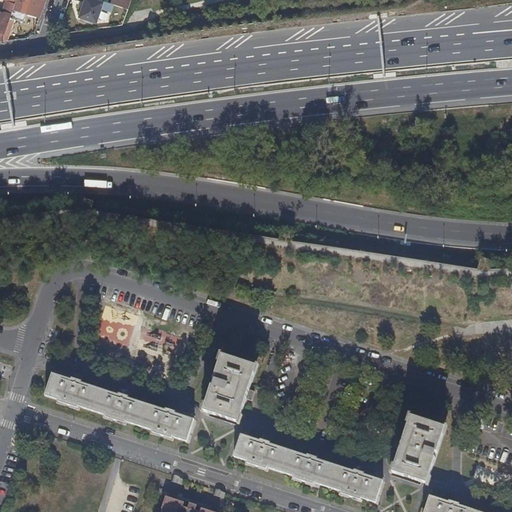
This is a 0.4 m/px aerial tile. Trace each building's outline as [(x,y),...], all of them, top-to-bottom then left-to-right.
[(5,12),(5,14),(11,15),(16,2),(8,0),(6,0),(3,12),(5,12)] [(24,13),(39,19),(42,9),(40,9),(42,0),(16,0),(16,2),(11,15),(10,18),(14,20),(21,22),(24,13)] [(104,0),(102,0),(83,0),(78,16),(97,23),(104,0)] [(109,0),(109,2),(129,9),(132,0),(131,0),(109,0)] [(0,40),(3,41),(10,18),(11,15),(5,14),(0,12),(0,40)] [(3,41),(2,42),(6,42),(14,20),(10,18),(3,41)] [(247,399),(250,390),(257,367),(223,356),(215,381),(216,381),(214,387),(213,387),(205,412),(240,423),(247,399)] [(124,390),(122,397),(129,399),(131,392),(124,390)] [(255,392),(250,390),(247,399),(252,401),(255,392)] [(122,397),(114,420),(126,424),(126,422),(155,432),(155,433),(162,436),(163,435),(173,438),(173,437),(184,440),(191,419),(176,414),(167,411),(129,399),(122,397)] [(169,405),(167,411),(176,414),(178,408),(169,405)] [(404,440),(401,450),(393,473),(428,484),(436,459),(435,458),(437,453),(438,453),(446,428),(411,417),(404,440)] [(195,420),(191,419),(184,440),(188,442),(195,420)] [(263,435),(261,442),(270,445),(273,438),(263,435)] [(235,457),(248,461),(256,440),(242,436),(235,457)] [(395,448),(401,450),(404,440),(398,439),(395,448)] [(256,440),(248,461),(249,462),(249,464),(267,470),(268,468),(296,477),(296,479),(314,485),(315,483),(343,492),(343,494),(361,500),(362,498),(376,503),(383,481),(364,475),(355,472),(317,460),(308,457),(270,445),(261,442),(256,440)] [(311,450),(308,457),(317,460),(320,453),(311,450)] [(355,472),(364,475),(367,468),(358,466),(355,472)] [(453,496),(450,503),(459,506),(461,499),(453,496)] [(163,511),(175,511),(180,502),(163,497),(159,509),(164,511),(163,511)] [(421,511),(478,511),(459,506),(450,503),(431,497),(427,509),(423,508),(421,511)] [(180,502),(175,511),(210,511),(203,509),(201,511),(198,511),(196,511),(197,507),(197,506),(190,504),(190,505),(189,509),(183,507),(184,504),(180,502)]
